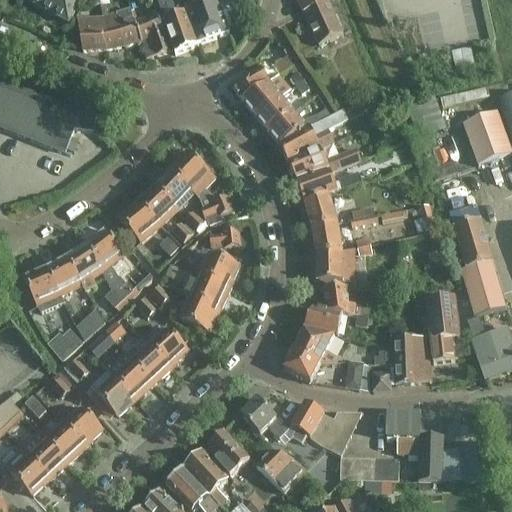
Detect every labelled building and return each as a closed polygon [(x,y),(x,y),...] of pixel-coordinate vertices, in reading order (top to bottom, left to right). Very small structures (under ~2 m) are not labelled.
[(69,22),(80,0),(26,0),(26,1),(69,22)] [(154,0),(163,23),(186,15),(180,0),(154,0)] [(296,0),(319,48),(343,37),(325,0),(296,0)] [(186,15),(198,46),(199,48),(199,47),(230,35),(217,1),(185,13),(186,15)] [(103,20),(102,20),(106,31),(100,33),(106,52),(124,48),(140,43),(135,26),(131,11),(117,16),(108,18),(106,7),(100,8),(103,20)] [(198,46),(186,15),(163,23),(175,57),(199,48),(198,46)] [(157,17),(135,26),(140,43),(146,61),(170,54),(157,17)] [(102,20),(77,22),(83,53),(106,52),(100,33),(106,31),(102,20)] [(241,103),(242,104),(268,86),(268,85),(279,78),(273,69),(268,72),(265,66),(231,87),(241,103)] [(0,130),(65,156),(74,133),(93,135),(93,132),(95,121),(81,115),(0,83),(5,71),(0,68),(0,130)] [(303,84),(297,75),(290,79),(296,89),(302,84),(303,84)] [(302,84),(296,89),(301,97),(309,92),(303,84),(302,84)] [(268,86),(242,104),(255,119),(281,101),(268,86)] [(511,98),(495,104),(511,152),(511,98)] [(281,101),(255,119),(267,134),(294,116),(281,101)] [(294,116),(267,134),(280,149),(306,131),(309,130),(329,119),(325,112),(316,117),(302,125),(294,116)] [(306,131),(280,149),(288,167),(319,152),(334,145),(327,133),(347,123),(342,113),(329,119),(309,130),(306,131)] [(477,170),(491,165),(511,157),(496,116),(462,128),(477,170)] [(319,152),(288,167),(296,184),(310,178),(312,181),(329,175),(319,152)] [(330,161),(335,174),(360,164),(355,152),(330,161)] [(176,165),(169,173),(193,195),(197,200),(198,200),(202,213),(214,208),(213,206),(216,205),(204,193),(215,181),(187,155),(177,166),(176,165)] [(169,173),(153,189),(176,212),(192,195),(197,200),(193,195),(169,173)] [(310,178),(296,184),(304,206),(329,198),(338,194),(361,185),(357,175),(333,184),(329,175),(312,181),(310,178)] [(137,206),(136,205),(160,229),(176,212),(153,189),(137,206)] [(329,198),(304,206),(311,231),(337,225),(329,198)] [(202,213),(201,213),(205,222),(207,222),(210,229),(222,224),(220,219),(232,214),(227,200),(216,205),(213,206),(214,208),(202,213)] [(160,229),(136,205),(130,211),(130,212),(118,223),(141,247),(160,229)] [(436,230),(430,209),(417,212),(423,234),(436,230)] [(366,220),(364,212),(352,214),(353,222),(366,220)] [(193,215),(184,224),(196,235),(204,226),(193,215)] [(378,226),(376,218),(353,223),(350,224),(352,231),(378,226)] [(454,230),(466,272),(460,274),(474,320),(506,310),(480,222),(454,230)] [(337,225),(311,231),(312,232),(316,258),(342,255),(337,226),(337,225)] [(180,227),(172,236),(183,246),(192,237),(180,227)] [(94,240),(85,247),(102,275),(107,287),(110,293),(111,293),(121,304),(132,295),(109,270),(124,261),(106,233),(95,241),(94,240)] [(226,251),(240,249),(238,235),(224,237),(224,239),(209,241),(210,251),(225,249),(226,251)] [(167,240),(159,249),(170,260),(179,251),(167,240)] [(369,241),(356,244),(358,252),(370,249),(369,241)] [(85,247),(65,259),(80,287),(85,294),(95,288),(91,280),(100,275),(107,287),(102,275),(85,247)] [(370,249),(358,252),(359,260),(372,257),(370,249)] [(342,255),(316,258),(317,286),(355,285),(354,253),(342,255)] [(209,256),(199,278),(231,292),(234,285),(233,284),(239,270),(238,269),(241,262),(225,259),(223,263),(209,256)] [(65,259),(44,270),(60,299),(60,298),(80,287),(65,259)] [(171,267),(166,278),(180,285),(185,274),(171,267)] [(62,305),(60,299),(44,270),(36,274),(37,275),(23,281),(38,310),(51,304),(54,309),(62,305)] [(189,299),(189,300),(221,314),(231,292),(199,278),(199,279),(200,279),(191,300),(189,299)] [(159,290),(150,298),(161,309),(169,301),(159,290)] [(322,291),(326,314),(342,317),(347,318),(356,319),(355,328),(366,330),(368,320),(368,319),(385,320),(385,314),(355,312),(354,307),(347,307),(348,290),(322,291)] [(111,293),(110,293),(103,300),(114,311),(121,304),(111,293)] [(424,336),(429,335),(433,366),(454,363),(451,340),(459,339),(454,299),(425,303),(427,321),(422,322),(424,336)] [(221,314),(189,300),(179,322),(209,335),(216,320),(218,321),(221,314)] [(146,303),(137,311),(148,322),(157,314),(146,303)] [(313,311),(304,333),(330,338),(337,340),(342,317),(326,314),(313,311)] [(95,312),(75,330),(83,344),(104,326),(95,312)] [(472,344),(478,361),(486,382),(511,372),(511,345),(507,332),(486,339),(479,320),(467,325),(474,343),(472,344)] [(116,327),(106,336),(114,345),(124,336),(116,327)] [(166,331),(147,347),(148,348),(149,348),(170,371),(171,371),(188,355),(182,348),(166,331)] [(47,348),(62,365),(83,347),(70,333),(63,340),(60,337),(47,348)] [(304,333),(294,352),(319,365),(330,338),(304,333)] [(106,336),(89,352),(97,361),(114,345),(106,336)] [(393,368),(394,387),(431,386),(428,366),(425,341),(392,343),(393,353),(380,349),(379,361),(374,360),(375,369),(393,368)] [(133,351),(126,358),(154,388),(172,372),(171,371),(170,371),(149,348),(148,348),(139,357),(133,351)] [(319,365),(294,352),(283,372),(310,386),(319,365)] [(126,358),(109,374),(113,378),(114,378),(115,379),(114,379),(136,403),(135,403),(136,404),(154,388),(126,358)] [(78,364),(70,373),(80,384),(89,376),(78,364)] [(364,366),(348,364),(345,391),(360,393),(364,366)] [(391,394),(390,388),(389,375),(372,376),(373,395),(391,394)] [(113,378),(96,395),(118,419),(135,403),(136,403),(114,379),(115,379),(114,378),(113,378)] [(60,383),(51,391),(61,402),(70,394),(60,383)] [(46,414),(33,400),(25,407),(38,422),(46,414)] [(260,438),(268,430),(279,442),(288,434),(284,430),(257,402),(241,418),(260,438)] [(0,427),(2,429),(18,414),(8,403),(0,409),(0,427)] [(304,405),(291,428),(297,431),(291,440),(301,446),(307,437),(310,439),(323,417),(324,416),(304,405)] [(80,409),(62,426),(63,427),(63,426),(85,450),(85,449),(102,433),(80,409)] [(334,423),(331,428),(351,438),(356,429),(362,416),(338,415),(334,422),(334,423)] [(310,439),(310,440),(321,449),(326,439),(331,428),(334,423),(334,422),(323,417),(310,439)] [(420,418),(388,417),(388,442),(398,443),(398,452),(419,453),(419,440),(420,418)] [(47,429),(40,436),(68,467),(86,450),(85,449),(85,450),(63,426),(63,427),(53,436),(47,429)] [(331,428),(326,439),(346,449),(351,438),(331,428)] [(230,480),(250,462),(224,434),(208,449),(219,460),(215,463),(230,480)] [(40,436),(23,452),(28,457),(29,458),(50,481),(50,482),(51,483),(68,467),(40,436)] [(326,439),(321,449),(341,459),(346,449),(326,439)] [(443,440),(419,440),(419,453),(419,485),(443,485),(443,452),(443,440)] [(312,444),(306,453),(316,460),(322,451),(312,444)] [(459,452),(443,452),(443,485),(464,485),(496,481),(492,448),(459,452)] [(23,452),(5,468),(33,498),(50,482),(50,481),(29,458),(28,457),(23,452)] [(201,455),(184,471),(219,508),(223,504),(214,495),(227,483),(201,455)] [(272,455),(257,470),(280,492),(285,497),(307,474),(301,470),(272,455)] [(341,462),(340,483),(352,484),(353,462),(341,462)] [(353,462),(352,484),(364,484),(364,463),(353,462)] [(364,463),(364,484),(375,485),(376,463),(364,463)] [(376,463),(375,485),(387,485),(388,463),(376,463)] [(388,463),(387,485),(399,485),(399,464),(388,463)] [(215,511),(219,508),(184,471),(166,488),(188,511),(195,511),(198,509),(200,511),(215,511)] [(178,511),(160,493),(142,510),(144,511),(178,511)] [(262,511),(263,511),(254,502),(247,510),(248,511),(262,511)] [(353,511),(349,503),(330,511),(353,511)]
